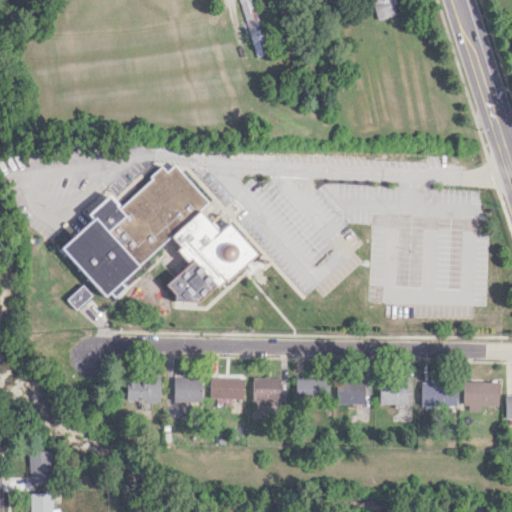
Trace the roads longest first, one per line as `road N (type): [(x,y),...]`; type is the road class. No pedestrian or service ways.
road 1 (residential): [(511,348),(104,341)]
road 2 (tertiary): [(511,171),(461,0)]
